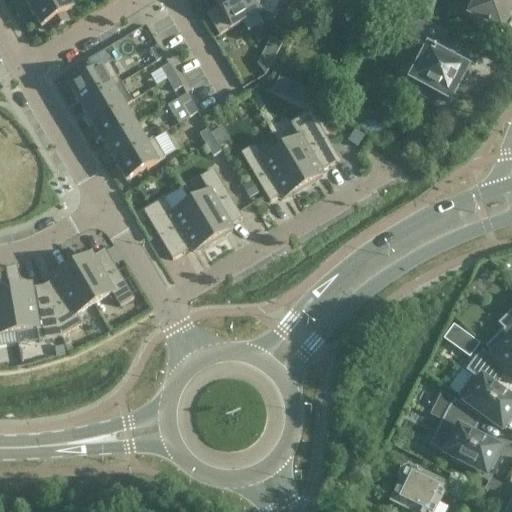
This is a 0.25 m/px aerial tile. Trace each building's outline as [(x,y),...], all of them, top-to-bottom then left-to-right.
[(44,0),(23,0),(29,9),(44,0)] [(40,29),(48,24),(53,31),(67,22),(63,15),(71,10),(64,0),(44,0),(29,9),(40,29)] [(258,13),(244,0),(212,0),(217,8),(209,13),(222,35),(258,13)] [(265,0),(244,0),(258,13),(265,0)] [(300,14),(306,2),(301,0),(296,0),(292,9),(300,14)] [(349,11),(353,3),(347,0),(340,0),(338,5),(349,11)] [(464,0),(471,3),(464,18),(483,28),(481,33),(493,39),(495,34),(499,36),(511,11),(511,1),(508,0),(464,0)] [(446,35),(390,6),(382,22),(399,31),(396,37),(419,50),(420,47),(425,51),(407,85),(420,92),(416,99),(433,108),(437,101),(448,107),(467,71),(457,65),(459,60),(447,53),(448,51),(440,47),(446,35)] [(156,63),(164,58),(157,47),(149,52),(156,63)] [(167,81),(175,76),(168,65),(160,70),(167,81)] [(88,68),(73,76),(77,83),(69,88),(81,107),(111,89),(100,70),(92,75),(88,68)] [(173,92),(182,87),(175,76),(167,81),(173,92)] [(279,76),(272,89),(304,105),(311,92),(279,76)] [(111,89),(81,107),(92,126),(122,108),(111,89)] [(189,118),(197,113),(190,102),(182,107),(189,118)] [(122,108),(92,126),(103,144),(133,126),(122,108)] [(360,128),(381,141),(391,123),(370,111),(360,128)] [(339,161),(310,113),(290,125),(298,138),(280,149),(304,189),(315,183),(313,181),(322,176),(320,173),(339,161)] [(145,145),(133,126),(103,144),(114,163),(145,145)] [(198,136),(205,147),(214,142),(207,131),(198,136)] [(166,132),(155,137),(163,155),(174,150),(166,132)] [(205,147),(212,158),(221,153),(214,142),(205,147)] [(126,182),(156,164),(145,145),(114,163),(126,182)] [(240,154),(269,203),(282,196),(284,199),(292,194),(293,196),(304,189),(280,149),(262,160),(254,146),(240,154)] [(199,179),(207,193),(189,203),(213,243),(224,237),(223,235),(231,230),(230,227),(242,220),(213,171),(199,179)] [(143,213),(172,261),(191,250),(193,253),(201,248),(203,250),(213,243),(189,203),(171,214),(163,200),(143,213)] [(253,203),(239,210),(246,223),(233,229),(240,243),(266,230),(253,203)] [(80,259),(69,265),(83,289),(93,305),(111,295),(119,308),(133,301),(126,289),(104,252),(92,259),(90,256),(81,261),(80,259)] [(53,281),(42,288),(43,289),(61,338),(81,326),(75,316),(93,305),(83,289),(69,265),(59,271),(60,273),(51,278),(53,281)] [(19,286),(7,288),(7,289),(15,334),(36,330),(38,342),(61,338),(43,289),(42,288),(36,289),(30,290),(30,289),(29,286),(20,288),(19,286)] [(0,336),(15,334),(7,289),(7,288),(1,289),(0,289),(0,336)] [(503,331),(485,349),(511,376),(511,311),(508,314),(497,325),(503,331)] [(456,323),(445,339),(455,346),(458,342),(473,353),(479,344),(473,340),(456,323)] [(471,377),(456,398),(500,430),(503,426),(507,428),(511,421),(511,404),(504,399),(505,398),(494,390),(505,375),(482,352),(475,359),(465,372),(471,377)] [(446,411),(428,447),(484,475),(487,471),(490,473),(498,458),(494,456),(496,451),(483,444),(484,443),(472,437),(480,420),(454,401),(446,411)] [(443,511),(445,509),(438,506),(448,487),(407,467),(389,504),(406,511),(443,511)] [(498,495),(503,485),(489,479),(485,489),(498,495)]
